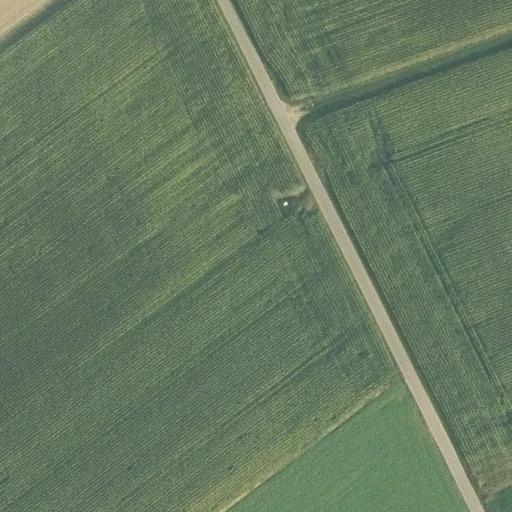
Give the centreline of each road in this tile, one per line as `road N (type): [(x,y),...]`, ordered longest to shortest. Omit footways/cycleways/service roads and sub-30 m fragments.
road 1 (unclassified): [(478,511),(224,0)]
road 2 (track): [(281,116),(511,38)]
